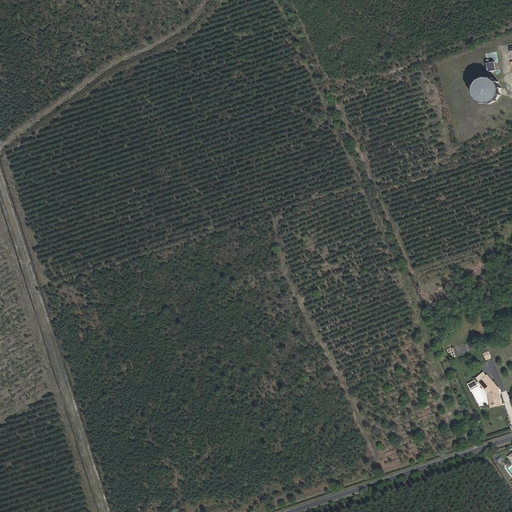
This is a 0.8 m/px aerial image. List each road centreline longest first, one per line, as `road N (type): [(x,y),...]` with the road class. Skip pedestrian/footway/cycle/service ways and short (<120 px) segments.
road 1 (track): [(100,511),(0,192)]
road 2 (residential): [(294,511),(511,438)]
